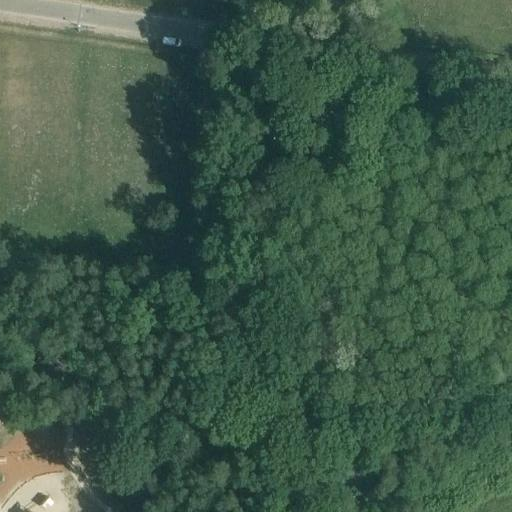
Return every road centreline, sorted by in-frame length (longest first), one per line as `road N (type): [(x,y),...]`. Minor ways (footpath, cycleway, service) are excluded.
road 1 (unclassified): [(511,79),(0,2)]
road 2 (track): [(511,349),(330,426),(197,426)]
